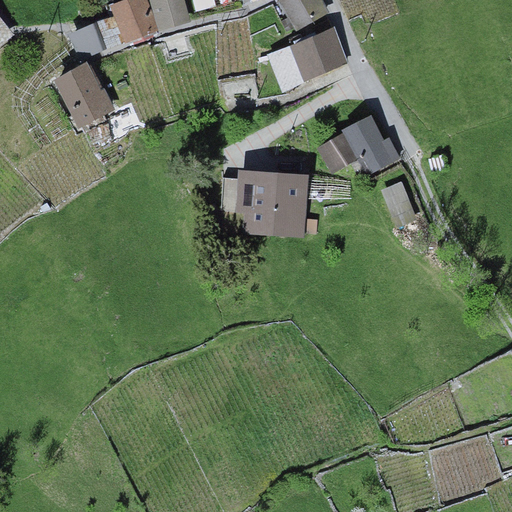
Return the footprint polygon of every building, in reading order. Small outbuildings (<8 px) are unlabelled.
[(156,27),(144,0),(135,0),(117,7),(130,37),(156,27)] [(181,0),(157,0),(165,24),(186,18),(181,0)] [(327,8),(321,0),(284,0),(300,24),(327,8)] [(116,18),(77,33),(85,53),(123,38),(116,18)] [(308,79),(347,61),(331,25),(291,44),(308,79)] [(108,108),(86,66),(60,79),(82,121),(108,108)] [(395,159),(373,119),(349,133),(372,172),(395,159)] [(344,133),(321,147),(336,171),(358,157),(344,133)] [(387,185),(397,216),(416,209),(406,179),(387,185)] [(298,227),(300,182),(257,181),(255,226),(298,227)]
